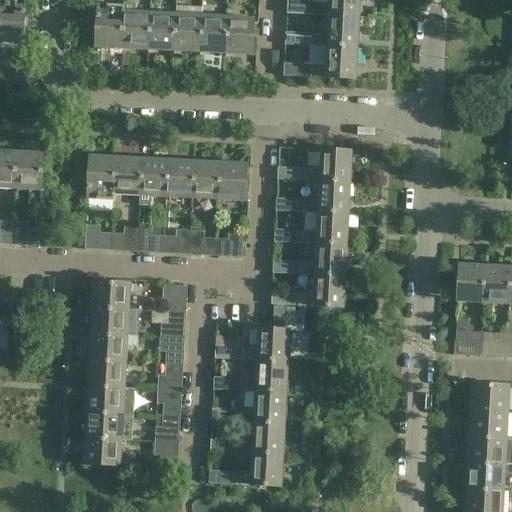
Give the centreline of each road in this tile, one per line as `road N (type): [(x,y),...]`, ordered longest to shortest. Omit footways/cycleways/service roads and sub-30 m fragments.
road 1 (residential): [(270,115),(86,103),(63,92),(49,71),(54,0)]
road 2 (unclassified): [(413,511),(429,211)]
road 3 (residential): [(270,115),(259,275),(206,274)]
road 4 (residential): [(206,274),(0,262)]
road 5 (residential): [(193,478),(206,274)]
road 6 (residential): [(434,120),(270,115)]
road 7 (unclassified): [(434,120),(440,0)]
